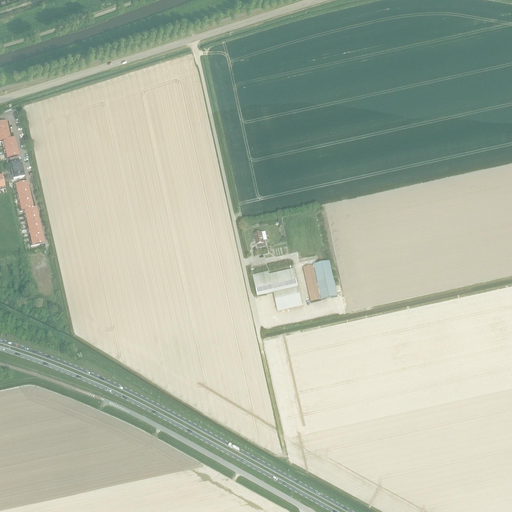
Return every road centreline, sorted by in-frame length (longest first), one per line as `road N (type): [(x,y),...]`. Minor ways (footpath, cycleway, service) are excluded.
road 1 (primary): [(350,511),(101,377),(0,340)]
road 2 (primary): [(0,349),(138,404),(335,511)]
road 3 (secondary): [(0,99),(316,0)]
road 4 (unclassified): [(308,510),(103,399)]
road 5 (track): [(258,334),(284,454)]
